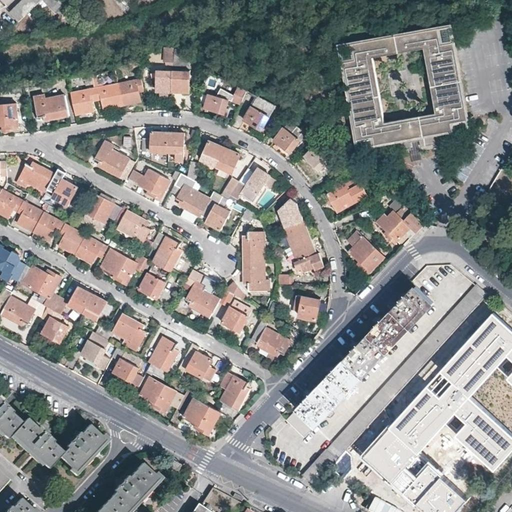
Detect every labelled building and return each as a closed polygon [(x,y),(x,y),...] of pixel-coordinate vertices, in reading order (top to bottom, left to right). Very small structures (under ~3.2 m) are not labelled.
[(66,1),(64,0),(18,0),(9,9),(19,19),(37,0),(45,0),(56,11),(66,1)] [(424,46),(441,42),(438,26),(353,41),(356,58),(373,55),(424,46)] [(385,120),(373,55),(356,58),(343,60),(357,138),(374,135),(375,140),(452,126),(451,120),(468,117),(454,40),(441,42),(424,46),(436,111),(415,115),(406,116),(385,120)] [(187,63),(190,53),(174,44),(174,58),(173,63),(187,63)] [(138,64),(134,58),(126,63),(129,69),(138,64)] [(173,67),(173,63),(174,58),(160,58),(160,67),(173,67)] [(172,88),(183,89),(189,89),(191,67),(189,66),(189,68),(173,68),(172,88)] [(91,67),(85,69),(88,82),(94,81),(91,67)] [(157,87),(172,88),(173,68),(158,68),(157,87)] [(118,80),(123,102),(140,99),(138,90),(137,85),(143,84),(141,75),(118,80)] [(105,106),(123,102),(118,80),(95,85),(96,92),(102,91),(103,96),(105,106)] [(247,87),(239,82),(233,96),(241,100),(247,87)] [(71,89),(76,112),(94,108),(93,98),(92,93),(96,92),(95,85),(71,89)] [(172,88),(172,96),(183,97),(183,89),(172,88)] [(223,110),(228,97),(210,90),(204,104),(224,112),(225,111),(223,110)] [(70,113),(66,92),(46,96),(45,92),(35,93),(39,113),(36,114),(36,115),(44,114),(45,118),(70,113)] [(261,125),(275,102),(259,93),(244,118),(262,129),(263,127),(261,125)] [(7,122),(8,126),(19,125),(19,123),(18,123),(16,101),(0,101),(0,122),(2,122),(7,122)] [(282,108),(280,106),(279,106),(274,116),(277,118),(282,108)] [(307,140),(318,131),(308,124),(304,128),(298,124),(299,122),(298,121),(296,122),(290,118),(275,139),(289,149),(290,148),(288,146),(297,136),(298,137),(300,135),(307,140)] [(169,150),(170,129),(151,128),(150,150),(152,150),(152,149),(169,150)] [(186,173),(191,159),(184,156),(185,130),(170,129),(169,150),(166,165),(175,168),(180,170),(186,173)] [(130,145),(131,135),(123,135),(122,144),(130,145)] [(335,148),(323,136),(316,143),(304,154),(320,170),(322,168),(321,167),(331,157),(328,155),(335,148)] [(216,163),(224,144),(209,137),(200,158),(201,159),(202,157),(216,163)] [(127,159),(128,156),(117,150),(119,145),(104,138),(96,154),(94,153),(93,155),(99,158),(97,162),(119,174),(119,173),(127,159)] [(241,152),(224,144),(216,163),(231,170),(230,172),(232,172),(241,152)] [(340,167),(349,157),(344,153),(335,162),(340,167)] [(47,187),(56,171),(34,159),(32,163),(26,159),(25,161),(26,162),(17,179),(26,184),(28,180),(46,189),(47,187)] [(132,162),(127,159),(119,173),(125,176),(132,162)] [(199,161),(191,159),(186,173),(193,176),(195,178),(199,161)] [(67,169),(59,165),(56,171),(47,187),(55,191),(53,194),(68,202),(67,204),(68,204),(79,185),(63,176),(67,169)] [(271,174),(258,165),(246,182),(248,183),(258,189),(258,191),(259,192),(264,183),(270,188),(276,179),(270,175),(271,174)] [(169,177),(148,166),(144,173),(141,171),(135,181),(134,183),(147,189),(152,192),(150,195),(157,198),(169,177)] [(460,166),(454,176),(463,182),(469,171),(460,166)] [(141,171),(133,167),(128,177),(135,181),(141,171)] [(180,170),(175,168),(171,175),(176,177),(180,170)] [(180,170),(176,177),(174,180),(180,184),(186,173),(180,170)] [(230,192),(239,179),(233,175),(224,188),(230,192)] [(337,209),(367,192),(358,175),(328,191),(328,189),(326,189),(337,209)] [(246,184),(239,179),(230,192),(228,195),(235,199),(246,184)] [(174,180),(170,188),(175,191),(180,184),(174,180)] [(179,202),(200,213),(200,212),(208,197),(209,195),(184,181),(177,194),(176,193),(175,195),(181,198),(179,202)] [(0,190),(0,210),(10,216),(11,215),(9,214),(14,206),(18,209),(24,198),(4,187),(3,186),(1,188),(0,190)] [(116,218),(123,205),(96,190),(95,191),(97,193),(82,220),(91,225),(98,229),(107,213),(116,218)] [(211,198),(220,201),(222,194),(213,191),(211,198)] [(215,201),(208,197),(200,212),(207,216),(205,219),(220,227),(230,209),(215,201)] [(24,198),(18,209),(22,211),(18,218),(17,218),(16,219),(34,229),(45,210),(24,198)] [(273,219),(283,209),(278,204),(268,213),(273,219)] [(419,227),(424,222),(416,215),(403,204),(396,211),(392,206),(386,213),(383,210),(376,217),(379,219),(377,220),(384,227),(389,231),(387,234),(395,241),(396,240),(403,232),(409,227),(414,232),(419,227)] [(246,205),(240,217),(247,220),(253,209),(246,205)] [(153,227),(147,223),(149,219),(128,208),(118,225),(144,239),(151,227),(153,228),(153,227)] [(184,209),(181,216),(194,221),(197,214),(184,209)] [(45,210),(34,229),(51,238),(52,237),(51,236),(55,229),(60,232),(65,221),(45,210)] [(305,222),(302,214),(299,215),(297,210),(295,211),(295,213),(283,218),(292,243),(311,236),(309,233),(305,222)] [(261,225),(257,218),(253,222),(257,228),(261,225)] [(65,221),(60,232),(64,234),(60,241),(59,241),(58,242),(76,252),(87,233),(65,221)] [(244,233),(244,258),(265,258),(265,230),(250,230),(250,226),(248,226),(248,233),(244,233)] [(413,234),(414,232),(409,227),(403,232),(407,236),(409,238),(413,234)] [(160,248),(154,259),(155,260),(171,269),(183,248),(179,245),(182,239),(180,239),(180,240),(160,229),(152,243),(160,248)] [(364,263),(361,266),(370,273),(371,272),(370,271),(385,255),(357,229),(348,239),(354,245),(351,248),(350,247),(349,249),(360,259),(364,263)] [(400,244),(407,236),(403,232),(396,240),(400,244)] [(87,233),(76,252),(94,262),(95,260),(93,259),(97,251),(101,254),(107,242),(106,242),(106,243),(87,233)] [(324,262),(319,250),(317,250),(316,251),(312,240),(311,236),(292,243),(298,257),(294,259),(298,268),(301,266),(302,270),(314,265),(324,262)] [(27,263),(27,262),(21,259),(16,256),(18,251),(12,248),(11,249),(3,245),(4,244),(0,241),(0,265),(5,268),(2,274),(11,279),(13,276),(18,278),(27,263)] [(135,265),(143,269),(149,257),(145,255),(140,252),(136,259),(111,246),(101,263),(100,263),(99,264),(114,272),(119,275),(118,278),(127,283),(128,281),(127,281),(135,265)] [(265,258),(244,258),(244,270),(243,282),(247,282),(247,290),(249,290),(249,288),(269,288),(269,278),(265,278),(265,258)] [(159,294),(172,269),(171,269),(155,260),(140,287),(159,297),(160,295),(159,294)] [(46,270),(32,262),(31,264),(32,264),(32,266),(27,263),(18,278),(41,291),(37,299),(48,304),(53,307),(60,295),(52,291),(61,275),(63,277),(63,275),(53,270),(51,273),(46,270)] [(204,274),(193,268),(187,278),(185,282),(192,286),(187,296),(185,295),(185,296),(191,300),(189,303),(211,315),(219,300),(221,296),(204,287),(206,283),(201,280),(204,274)] [(280,282),(293,282),(293,272),(280,272),(280,282)] [(237,279),(225,284),(226,287),(242,296),(242,297),(245,292),(237,279)] [(400,388),(488,291),(477,282),(473,286),(463,297),(303,472),(314,482),(330,466),(329,465),(340,454),(358,434),(400,388)] [(84,310),(94,292),(79,284),(68,303),(70,304),(71,303),(84,310)] [(407,328),(434,300),(417,284),(389,313),(309,396),(297,407),(296,406),(286,416),(304,434),(318,420),(407,328)] [(1,292),(0,291),(0,312),(0,311),(10,294),(13,289),(5,285),(1,292)] [(242,296),(226,287),(221,296),(219,300),(228,305),(229,304),(230,305),(222,320),(241,330),(242,329),(241,328),(252,308),(239,301),(242,296)] [(107,299),(94,292),(84,310),(96,315),(95,317),(97,318),(107,299)] [(318,331),(321,327),(324,322),(317,320),(321,298),(298,292),(295,306),(302,308),(300,314),(306,316),(305,317),(314,319),(311,329),(318,331)] [(34,311),(42,316),(48,304),(37,299),(31,295),(26,303),(10,294),(0,311),(22,323),(23,320),(29,323),(30,321),(28,321),(34,311)] [(68,299),(60,295),(53,307),(61,311),(68,299)] [(60,319),(63,313),(61,311),(53,307),(48,304),(42,316),(49,320),(44,330),(62,340),(63,339),(62,338),(70,324),(60,319)] [(114,326),(109,324),(103,334),(111,338),(115,330),(127,336),(125,341),(137,348),(147,331),(149,332),(150,330),(143,326),(144,323),(123,311),(114,326)] [(292,339),(266,325),(268,322),(262,319),(250,340),(256,344),(257,343),(269,350),(277,354),(278,354),(280,351),(286,354),(287,353),(285,351),(292,339)] [(103,334),(109,324),(102,320),(96,331),(103,334)] [(255,323),(248,320),(245,327),(251,331),(255,323)] [(492,346),(484,355),(508,377),(511,380),(511,328),(510,326),(503,335),(490,339),(490,340),(492,346)] [(106,347),(111,338),(103,334),(96,331),(94,329),(82,352),(100,362),(101,360),(100,359),(107,347),(106,347)] [(167,369),(168,370),(179,348),(176,346),(179,341),(177,340),(177,342),(164,335),(150,360),(152,361),(157,364),(167,369)] [(456,385),(484,355),(492,346),(490,340),(480,343),(398,433),(377,455),(379,458),(387,449),(388,450),(398,440),(402,444),(425,419),(430,413),(438,405),(435,397),(448,394),(456,385)] [(114,351),(119,343),(115,341),(110,349),(114,351)] [(142,359),(126,350),(127,348),(119,343),(114,351),(113,354),(121,359),(115,370),(132,379),(131,381),(138,384),(144,375),(137,371),(140,365),(142,359)] [(210,364),(213,357),(192,346),(184,360),(191,363),(189,367),(202,374),(201,376),(203,377),(204,376),(210,364)] [(277,354),(269,350),(265,357),(273,361),(277,354)] [(148,368),(153,370),(157,364),(152,361),(148,368)] [(164,376),(167,369),(157,364),(153,370),(164,376)] [(216,367),(210,364),(204,376),(210,379),(216,367)] [(249,380),(228,369),(220,384),(226,388),(220,398),(238,408),(250,386),(246,384),(249,380)] [(158,402),(156,405),(167,411),(168,409),(166,409),(169,402),(176,389),(150,375),(141,391),(139,390),(138,391),(153,399),(158,402)] [(493,419),(456,385),(448,394),(435,397),(438,405),(430,413),(471,451),(478,443),(477,442),(488,430),(489,431),(497,423),(493,419)] [(184,393),(176,389),(169,402),(177,407),(184,393)] [(202,423),(200,426),(209,431),(220,410),(194,396),(185,413),(182,412),(181,413),(184,414),(181,420),(189,424),(192,418),(196,421),(201,423),(201,422),(202,423)] [(23,421),(13,412),(14,410),(6,403),(0,397),(0,430),(8,438),(12,434),(15,437),(49,468),(59,456),(75,471),(105,439),(89,424),(80,433),(79,432),(67,446),(68,447),(65,451),(54,441),(55,439),(46,432),(40,426),(38,427),(28,417),(23,421)] [(387,449),(379,458),(391,469),(383,478),(418,511),(425,511),(429,508),(428,507),(439,494),(441,495),(448,487),(416,457),(438,433),(439,432),(425,419),(402,444),(398,440),(388,450),(387,449)] [(330,466),(337,472),(348,461),(340,454),(329,465),(330,466)] [(174,475),(181,464),(174,460),(167,471),(174,475)] [(126,511),(158,478),(141,463),(129,476),(127,475),(122,481),(114,490),(115,491),(95,511),(126,511)] [(0,489),(10,480),(0,470),(0,489)] [(36,511),(21,498),(13,507),(11,505),(3,511),(36,511)] [(450,511),(458,504),(451,498),(438,511),(450,511)] [(212,511),(201,504),(197,502),(190,511),(212,511)]
